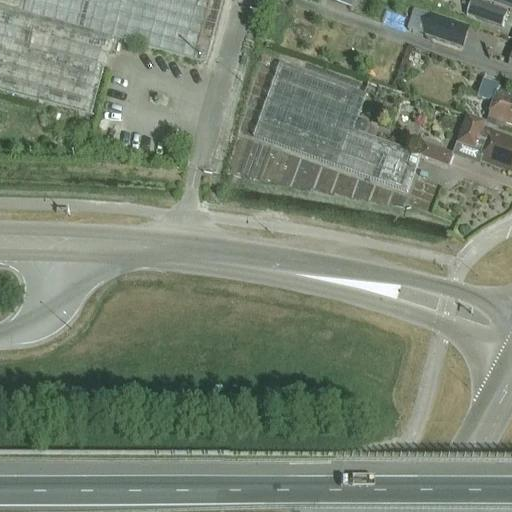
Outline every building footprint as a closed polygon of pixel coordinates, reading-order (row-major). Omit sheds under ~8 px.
[(0,0),(0,93),(92,118),(113,40),(205,65),(222,0),(0,0)] [(355,0),(325,0),(352,9),(355,0)] [(471,0),(467,16),(503,28),(508,12),(472,0),(471,0)] [(511,0),(483,0),(511,10),(511,9),(508,8),(511,0)] [(424,37),(463,51),(470,29),(431,16),(424,37)] [(409,195),(423,158),(423,157),(422,157),(355,132),(368,96),(281,65),(254,138),(409,195)] [(511,94),(499,90),(500,87),(483,81),(478,99),(494,104),(488,119),(511,127),(511,94)] [(458,145),(460,146),(456,158),(481,167),(483,163),(511,174),(511,140),(492,133),(483,130),(485,125),(468,119),(458,145)] [(423,157),(423,158),(452,168),(456,157),(426,146),(422,157),(423,157)]
